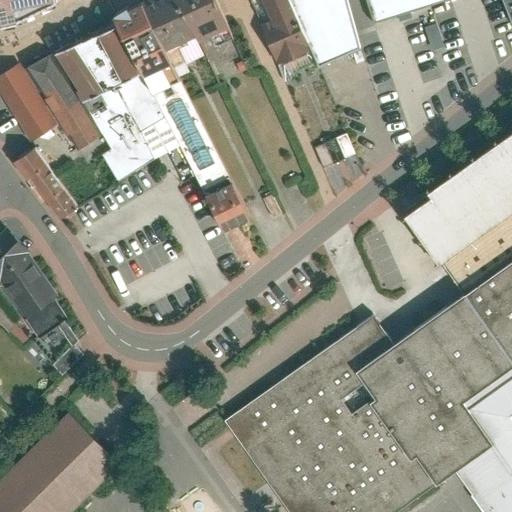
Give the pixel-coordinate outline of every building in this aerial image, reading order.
[(0,0),(0,19),(53,4),(52,0),(0,0)] [(228,26),(215,0),(137,0),(148,23),(164,47),(192,35),(196,40),(228,26)] [(276,0),(250,0),(255,11),(243,16),(265,63),(298,48),(276,0)] [(354,0),(360,16),(398,0),(354,0)] [(136,1),(109,13),(150,90),(178,145),(220,225),(252,214),(179,77),(166,60),(144,24),(136,1)] [(55,51),(65,70),(110,146),(100,154),(118,179),(178,145),(150,90),(139,76),(111,24),(55,51)] [(52,56),(27,67),(26,76),(62,133),(75,153),(87,145),(86,143),(102,135),(52,56)] [(26,76),(20,67),(0,79),(0,97),(34,151),(62,133),(26,76)] [(331,121),(318,127),(329,152),(342,146),(331,121)] [(438,193),(409,212),(467,294),(397,346),(376,316),(227,421),(294,511),(397,511),(459,471),(486,511),(511,511),(511,134),(434,188),(438,193)] [(59,217),(76,205),(37,151),(20,163),(59,217)] [(0,235),(0,296),(43,347),(36,353),(58,379),(70,368),(85,354),(74,343),(80,338),(27,248),(9,227),(0,235)] [(0,511),(68,511),(121,461),(70,413),(0,481),(0,511)]
